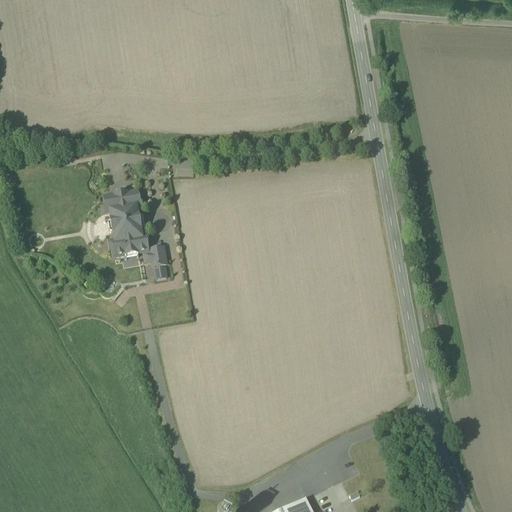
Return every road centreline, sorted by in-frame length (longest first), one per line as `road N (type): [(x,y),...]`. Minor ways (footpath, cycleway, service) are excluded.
road 1 (secondary): [(351,0),(420,382),(459,511)]
road 2 (unknown): [(230,511),(426,402)]
